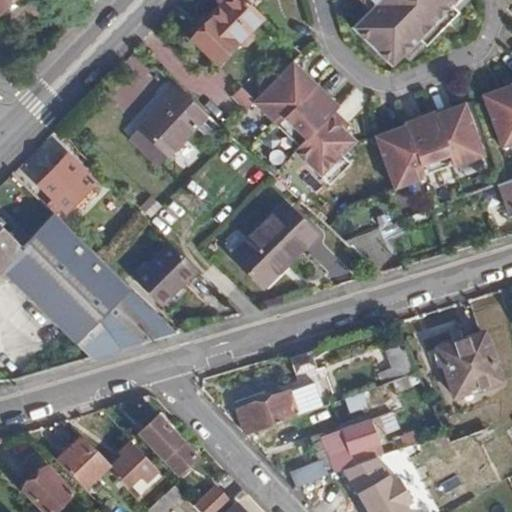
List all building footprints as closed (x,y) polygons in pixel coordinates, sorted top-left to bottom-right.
[(0,0),(0,12),(12,0),(0,0)] [(242,0),(223,0),(206,18),(209,21),(191,40),(214,63),(235,42),(238,45),(244,43),(245,42),(248,38),(250,34),(246,30),(260,17),(242,0)] [(366,0),(372,5),(350,28),(389,66),(416,39),(423,46),(455,13),(448,6),(453,0),(366,0)] [(305,84),(284,65),(251,101),(239,90),(229,101),(245,115),(251,109),(292,150),(296,146),(308,158),(304,162),(327,185),(348,164),(339,155),(353,141),(337,125),(341,121),(333,113),(330,115),(326,111),(329,108),(309,89),(306,92),(302,87),(305,84)] [(480,95),(499,147),(511,142),(511,87),(511,85),(511,84),(480,95)] [(204,116),(174,88),(128,137),(158,165),(204,116)] [(402,126),(372,137),(392,189),(423,177),(422,175),(450,165),(451,167),(481,155),(461,103),(432,114),(431,112),(401,123),(402,126)] [(45,207),(57,219),(64,211),(69,216),(98,188),(64,156),(37,183),(39,185),(31,193),(45,207)] [(511,216),(511,176),(497,182),(510,217),(511,216)] [(282,202),(229,255),(261,287),(314,233),(282,202)] [(91,358),(174,335),(57,219),(45,207),(35,217),(43,226),(22,248),(0,226),(0,270),(0,271),(91,358)] [(196,271),(168,245),(133,281),(160,308),(196,271)] [(227,302),(239,290),(216,267),(204,279),(227,302)] [(483,334),(439,350),(452,388),(479,379),(480,382),(498,376),(483,334)] [(380,389),(418,376),(404,345),(384,354),(390,372),(376,376),(380,389)] [(239,410),(248,434),(321,409),(302,358),(281,365),(290,391),(239,410)] [(193,454),(162,421),(143,439),(174,471),(193,454)] [(324,471),(326,477),(381,457),(368,422),(322,439),(333,468),(324,471)] [(80,435),(55,459),(83,488),(108,464),(80,435)] [(151,462),(128,439),(116,451),(124,460),(115,468),(130,483),(151,462)] [(313,442),(324,471),(333,468),(322,439),(313,442)] [(45,465),(21,487),(44,511),(47,511),(69,491),(45,465)] [(511,494),(499,471),(426,511),(508,511),(511,510),(511,494)] [(150,504),(157,511),(160,511),(182,493),(172,483),(150,504)] [(200,511),(215,511),(227,501),(213,486),(193,504),(200,511)] [(244,511),(237,503),(226,511),(244,511)]
